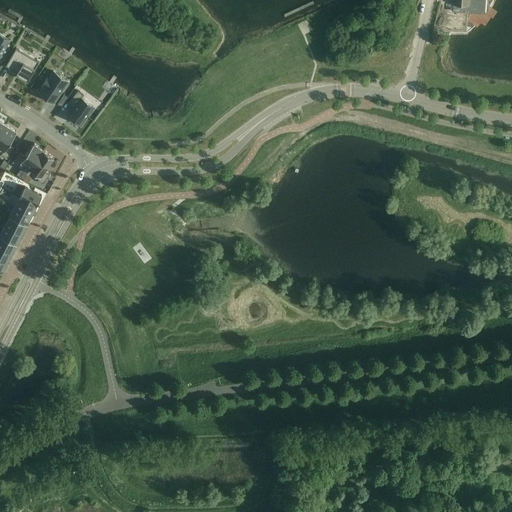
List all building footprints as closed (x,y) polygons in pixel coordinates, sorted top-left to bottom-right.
[(0,38),(0,56),(10,39),(0,38)] [(39,61),(16,48),(5,65),(20,74),(19,76),(27,81),(39,61)] [(44,85),(39,93),(54,103),(68,81),(53,71),(48,79),(47,78),(42,84),(44,85)] [(68,103),(74,107),(68,115),(81,125),(94,106),(81,98),(83,95),(77,90),(68,103)] [(64,95),(58,103),(62,106),(68,97),(64,95)] [(17,131),(6,124),(0,133),(0,148),(3,151),(1,154),(7,158),(13,148),(8,145),(17,131)] [(30,169),(44,150),(33,143),(24,156),(19,152),(12,162),(18,166),(21,162),(30,169)] [(44,150),(30,169),(40,176),(37,180),(43,184),(50,174),(45,171),(54,157),(44,150)] [(23,178),(23,179),(28,183),(32,177),(27,174),(23,178)] [(25,186),(19,196),(37,205),(42,195),(25,186)] [(19,196),(14,206),(32,215),(37,205),(19,196)] [(14,206),(9,215),(27,224),(32,215),(14,206)] [(9,215),(5,225),(22,234),(27,224),(9,215)] [(5,225),(0,233),(0,234),(17,243),(22,234),(5,225)] [(0,234),(0,246),(12,253),(17,243),(0,234)] [(0,246),(0,259),(7,263),(12,253),(0,246)]
